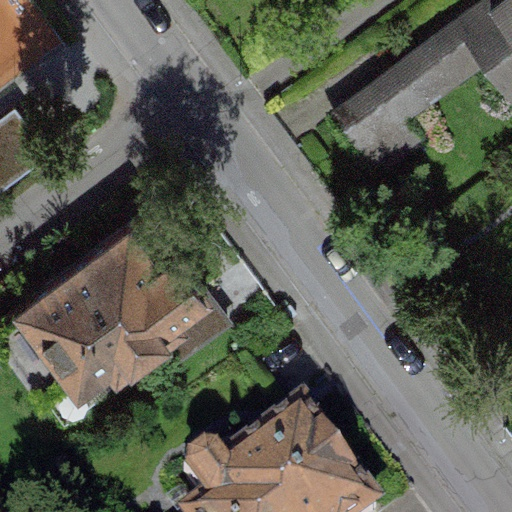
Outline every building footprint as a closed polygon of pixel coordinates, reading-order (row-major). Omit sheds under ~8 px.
[(511,0),(489,0),(455,24),(511,107),(511,0)] [(16,98),(0,109),(0,181),(50,144),(16,98)] [(200,298),(132,203),(20,282),(88,377),(200,298)] [(219,293),(158,336),(174,359),(235,316),(219,293)] [(378,511),(383,509),(307,401),(179,491),(193,511),(378,511)]
